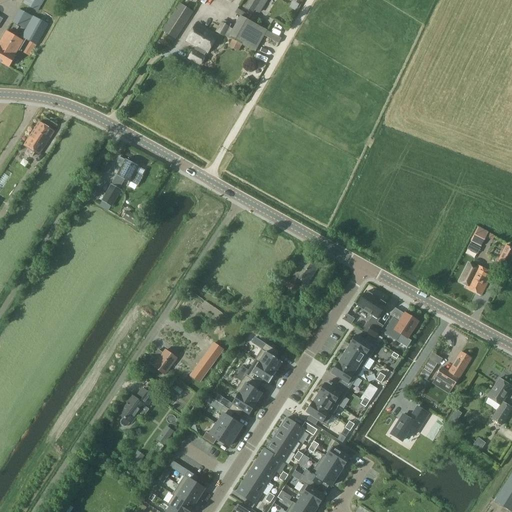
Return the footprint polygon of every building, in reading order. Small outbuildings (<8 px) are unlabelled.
[(37,11),(43,0),(25,0),(24,3),(37,11)] [(180,4),(163,31),(175,39),(193,12),(180,4)] [(23,27),(29,16),(23,12),(17,23),(23,27)] [(266,30),(241,16),(229,36),(255,51),(263,35),(266,30)] [(36,44),(47,25),(34,17),(23,37),(36,44)] [(218,36),(196,22),(185,42),(196,48),(194,51),(191,49),(185,59),(200,67),(206,58),(204,56),(206,54),(207,55),(218,36)] [(223,37),(229,27),(221,22),(215,32),(223,37)] [(266,30),(263,35),(278,44),(282,39),(266,30)] [(14,55),(23,41),(6,31),(0,42),(0,61),(9,67),(15,56),(14,55)] [(37,46),(30,43),(24,53),(27,55),(30,57),(37,46)] [(39,154),(54,131),(39,122),(25,145),(29,147),(26,152),(32,156),(35,151),(39,154)] [(131,182),(139,167),(125,160),(118,175),(131,182)] [(112,205),(121,190),(111,185),(102,200),(112,205)] [(132,225),(137,217),(121,207),(116,215),(132,225)] [(479,227),(471,242),(481,247),(488,232),(479,227)] [(506,268),(511,256),(511,248),(506,245),(497,263),(506,268)] [(308,284),(318,267),(304,259),(294,275),(308,284)] [(481,295),(492,273),(478,266),(477,268),(467,263),(457,282),(467,287),(467,288),(481,295)] [(291,288),(295,282),(284,276),(280,282),(291,288)] [(373,325),(367,335),(374,340),(383,326),(377,322),(380,318),(378,317),(386,305),(366,292),(358,305),(373,315),(369,322),(373,325)] [(418,321),(405,313),(400,322),(394,317),(384,333),(397,341),(401,335),(407,338),(418,321)] [(354,319),(347,314),(343,320),(351,325),(354,319)] [(179,330),(172,349),(184,354),(191,335),(179,330)] [(367,343),(356,336),(349,346),(366,357),(372,347),(378,351),(382,345),(370,337),(367,343)] [(214,342),(190,375),(200,382),(224,349),(214,342)] [(275,358),(278,352),(265,344),(255,360),(276,373),(283,363),(275,358)] [(366,357),(349,346),(344,355),(360,366),(366,357)] [(162,354),(160,352),(157,350),(148,363),(154,367),(153,367),(165,375),(177,359),(164,350),(162,354)] [(453,387),(471,358),(461,352),(448,372),(442,368),(436,376),(453,387)] [(344,355),(338,364),(355,375),(360,366),(344,355)] [(276,373),(255,360),(245,375),(260,385),(263,380),(269,383),(276,373)] [(429,361),(424,370),(431,374),(436,366),(429,361)] [(355,375),(338,364),(332,373),(343,381),(340,386),(352,394),(355,388),(348,384),(355,375)] [(260,385),(245,375),(235,391),(239,394),(255,404),(262,394),(257,390),(260,385)] [(501,425),(511,409),(502,402),(511,387),(499,378),(487,397),(500,406),(491,419),(501,425)] [(325,383),(319,393),(336,404),(342,394),(349,399),(352,394),(340,386),(337,391),(325,383)] [(147,408),(155,397),(143,389),(136,399),(132,397),(119,416),(122,418),(120,421),(120,424),(123,426),(126,426),(128,423),(132,425),(145,406),(147,408)] [(336,404),(319,393),(313,402),(330,413),(336,404)] [(255,404),(239,394),(229,409),(240,416),(243,411),(249,415),(255,404)] [(330,413),(313,402),(307,411),(317,418),(314,423),(325,431),(329,425),(324,422),(330,413)] [(217,424),(235,436),(236,435),(238,436),(242,429),(240,428),(242,426),(230,418),(234,413),(223,406),(220,411),(224,414),(217,424)] [(406,414),(392,436),(403,443),(410,433),(416,437),(427,420),(417,414),(414,419),(406,414)] [(302,428),(286,418),(279,429),(298,441),(305,430),(302,428)] [(217,424),(215,423),(208,433),(206,432),(203,438),(213,445),(217,439),(228,447),(230,444),(232,445),(236,438),(235,437),(235,436),(217,424)] [(317,430),(305,423),(302,428),(305,430),(313,436),(317,430)] [(166,427),(163,432),(171,437),(174,433),(166,427)] [(298,441),(279,429),(272,440),(291,452),(298,441)] [(341,434),(337,439),(343,443),(346,438),(341,434)] [(326,444),(332,448),(326,457),(343,468),(349,459),(338,451),(341,446),(330,438),(326,444)] [(478,438),(473,445),(479,450),(485,443),(478,438)] [(291,452),(272,440),(266,450),(284,462),(291,452)] [(283,461),(264,449),(257,460),(276,472),(283,461)] [(137,466),(144,456),(138,452),(131,461),(137,466)] [(326,457),(320,466),(337,477),(342,468),(326,457)] [(276,472),(257,460),(250,470),(269,482),(276,472)] [(173,461),(170,467),(175,470),(179,465),(173,461)] [(308,472),(305,477),(316,485),(320,480),(331,487),(337,477),(320,466),(314,476),(308,472)] [(269,482),(250,470),(243,481),(262,493),(269,482)] [(511,471),(493,501),(510,511),(511,510),(511,471)] [(205,489),(185,476),(178,485),(199,498),(205,489)] [(307,486),(301,495),(318,506),(324,497),(313,490),(316,485),(305,477),(301,482),(307,486)] [(262,493),(243,481),(236,492),(255,504),(262,493)] [(174,495),(193,507),(199,498),(178,485),(173,494),(174,495)] [(193,507),(174,495),(168,504),(171,506),(180,511),(190,511),(193,508),(193,507)] [(301,495),(295,504),(306,511),(314,511),(318,506),(301,495)]
